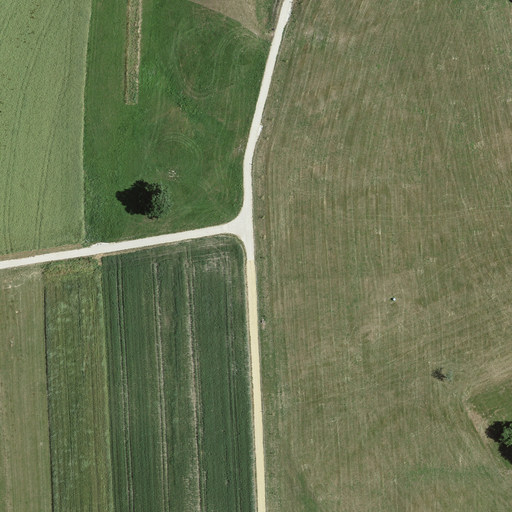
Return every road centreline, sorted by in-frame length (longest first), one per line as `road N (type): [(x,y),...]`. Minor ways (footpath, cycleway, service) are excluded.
road 1 (track): [(261,511),(248,224),(0,264)]
road 2 (track): [(248,224),(247,159),(288,0)]
